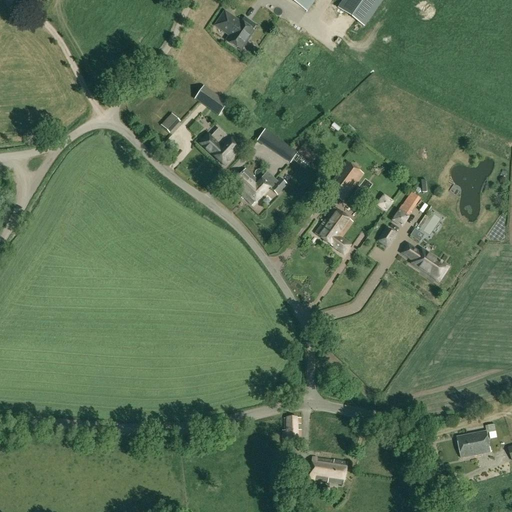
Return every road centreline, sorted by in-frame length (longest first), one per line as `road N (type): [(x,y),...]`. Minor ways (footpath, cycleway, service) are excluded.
road 1 (residential): [(309,405),(309,340),(277,277),(230,220),(122,129),(95,124),(56,146),(0,158)]
road 2 (unclassified): [(0,420),(161,430),(309,405)]
road 3 (unclassified): [(442,511),(429,461),(411,437),(380,420),(309,405)]
road 4 (unknown): [(303,321),(353,304),(401,233)]
